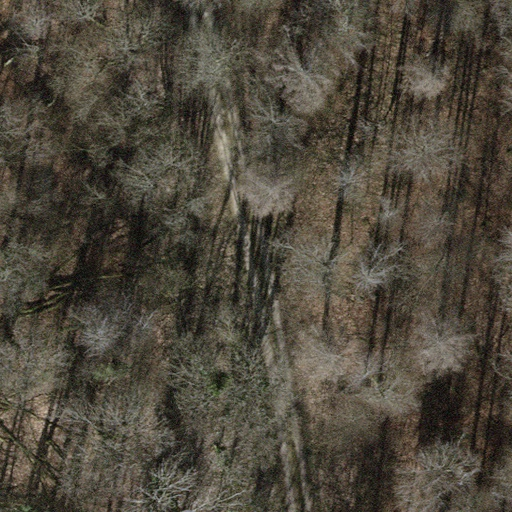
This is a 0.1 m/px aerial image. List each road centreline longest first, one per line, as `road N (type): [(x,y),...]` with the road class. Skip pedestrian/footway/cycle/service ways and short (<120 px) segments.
road 1 (track): [(307,511),(287,369),(199,0)]
road 2 (track): [(345,0),(338,178),(271,301)]
